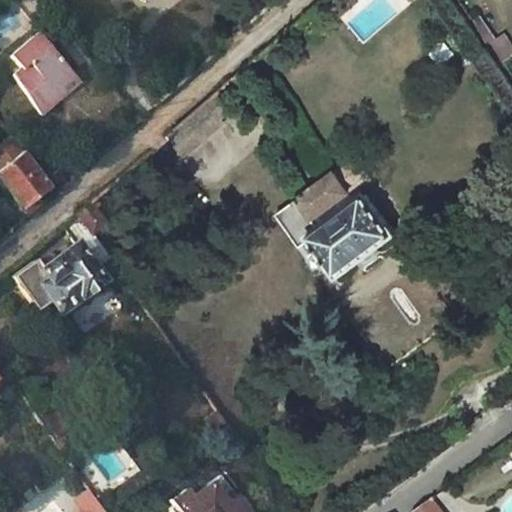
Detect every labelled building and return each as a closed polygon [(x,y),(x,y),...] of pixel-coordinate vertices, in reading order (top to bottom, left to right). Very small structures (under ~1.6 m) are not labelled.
[(511,52),(498,34),(487,41),(500,59),(511,52)] [(58,98),(78,81),(41,37),(12,61),(21,72),(10,82),(41,120),(62,102),(58,98)] [(7,136),(0,141),(0,182),(26,215),(42,201),(36,193),(46,186),(7,136)] [(354,158),(275,212),(290,234),(369,178),(354,158)] [(106,223),(96,207),(102,202),(96,193),(75,211),(91,233),(106,223)] [(364,194),(307,236),(336,276),(393,234),(364,194)] [(34,258),(10,276),(33,308),(47,298),(57,310),(60,308),(62,310),(65,311),(76,303),(77,300),(75,297),(100,279),(99,278),(114,267),(91,233),(75,211),(59,224),(73,242),(54,256),(51,251),(36,261),(34,258)] [(54,438),(69,426),(51,402),(36,414),(54,438)] [(237,511),(240,510),(234,501),(222,509),(207,488),(190,500),(192,503),(187,507),(178,493),(163,504),(166,508),(162,511),(237,511)] [(102,511),(86,489),(71,500),(79,510),(76,511),(102,511)] [(412,511),(442,511),(430,495),(410,510),(412,511)]
